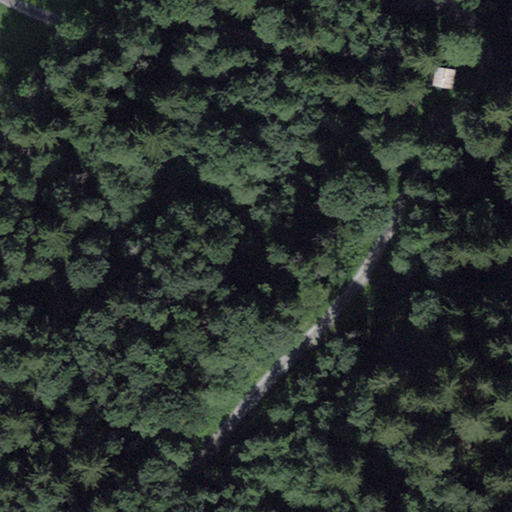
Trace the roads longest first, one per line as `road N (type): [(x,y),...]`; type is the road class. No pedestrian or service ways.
road 1 (track): [(184,511),(357,293),(463,101),(480,64),(477,34),(459,8),(431,0)]
road 2 (track): [(291,0),(100,26),(14,0)]
